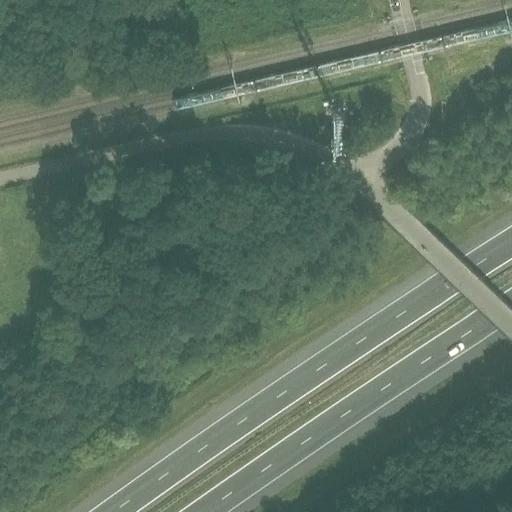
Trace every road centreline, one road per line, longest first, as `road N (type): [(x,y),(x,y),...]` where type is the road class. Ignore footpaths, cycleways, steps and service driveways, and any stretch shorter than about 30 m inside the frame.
road 1 (motorway): [(511,244),(116,511)]
road 2 (unclassified): [(0,179),(238,133),(295,145),(360,178)]
road 3 (motorway): [(207,511),(511,308)]
road 4 (unclassified): [(511,328),(360,178)]
road 5 (unclassified): [(360,178),(401,143),(420,106),(398,0)]
